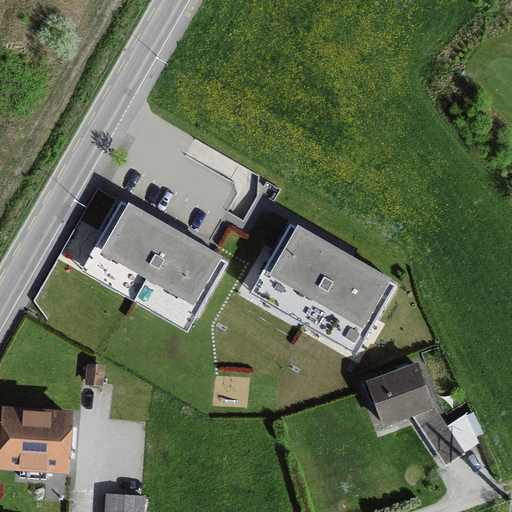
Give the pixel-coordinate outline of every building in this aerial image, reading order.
[(124,203),(84,275),(187,332),(227,261),(124,203)] [(292,222),(252,293),(355,350),(395,279),(292,222)] [(101,370),(87,369),(85,383),(100,385),(101,370)] [(431,412),(415,369),(368,387),(382,424),(412,413),(417,418),(431,412)] [(431,412),(417,418),(444,465),(460,455),(431,412)] [(44,469),(64,471),(67,418),(4,413),(0,466),(20,467),(19,478),(43,480),(44,469)] [(139,511),(140,498),(107,495),(106,511),(139,511)]
